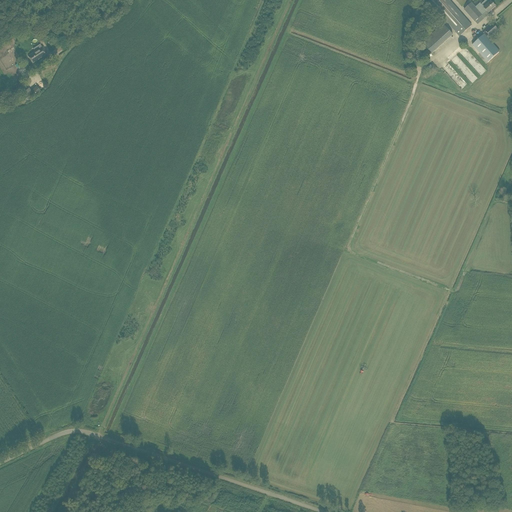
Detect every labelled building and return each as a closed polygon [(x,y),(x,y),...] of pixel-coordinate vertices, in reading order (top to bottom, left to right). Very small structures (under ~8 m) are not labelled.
[(428,0),(426,2),(441,19),(443,18),(459,37),(472,25),(449,0),(428,0)] [(471,3),(464,10),(475,21),(482,15),(486,11),(488,13),(495,7),(495,6),(494,3),(493,4),(491,2),(489,0),(486,0),(481,5),(482,6),(478,10),(471,3)] [(485,31),(483,33),(484,35),(472,45),(487,62),(499,51),(488,39),(498,30),(493,24),(485,31)] [(432,53),(453,34),(446,27),(425,45),(432,53)] [(28,57),(33,64),(47,54),(43,47),(28,57)] [(481,75),(487,70),(465,47),(449,63),(453,68),(454,67),(453,65),(455,63),(462,71),(467,67),(468,68),(472,65),(481,75)] [(469,86),(472,84),(457,67),(455,69),(469,86)] [(25,97),(28,101),(40,91),(37,87),(25,97)]
